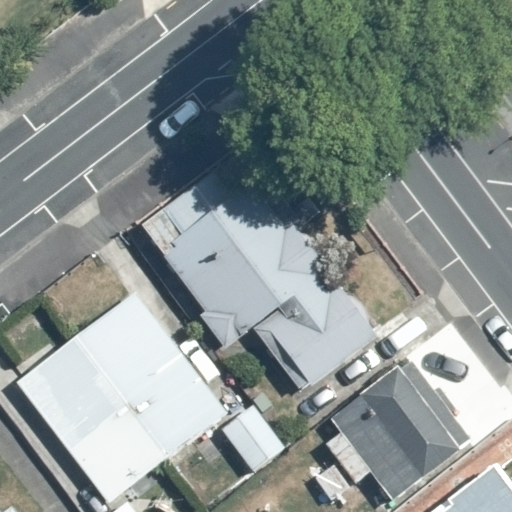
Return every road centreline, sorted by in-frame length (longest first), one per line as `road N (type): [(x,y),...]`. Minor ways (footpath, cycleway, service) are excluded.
road 1 (residential): [(319,0),(331,37),(511,279)]
road 2 (residential): [(0,198),(273,0)]
